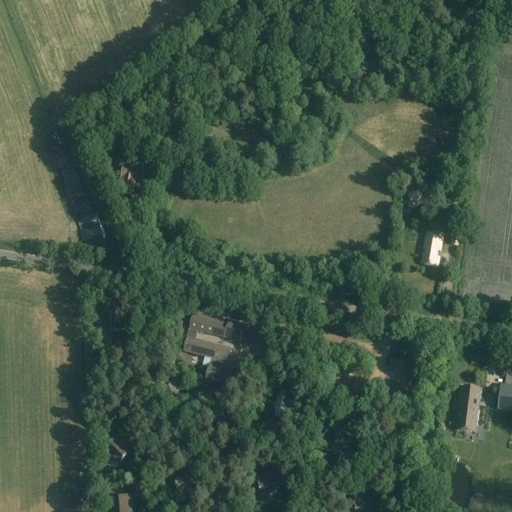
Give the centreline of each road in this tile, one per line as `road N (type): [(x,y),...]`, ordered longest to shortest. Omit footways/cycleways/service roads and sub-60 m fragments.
road 1 (unclassified): [(511,334),(0,256)]
road 2 (track): [(244,292),(256,370),(228,511)]
road 3 (track): [(392,316),(375,393),(404,470),(404,511)]
road 4 (track): [(251,353),(274,347),(325,354),(356,377),(378,381),(398,381),(411,355)]
